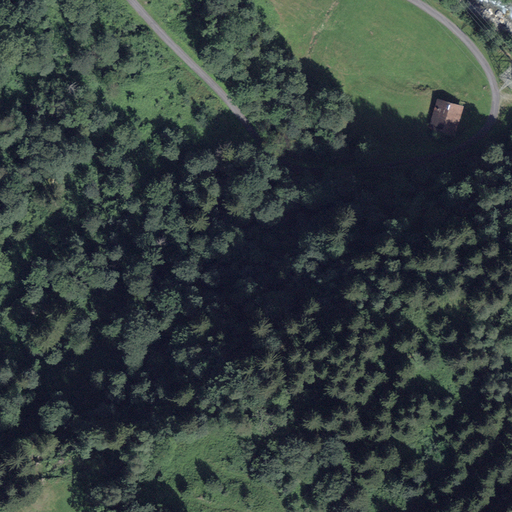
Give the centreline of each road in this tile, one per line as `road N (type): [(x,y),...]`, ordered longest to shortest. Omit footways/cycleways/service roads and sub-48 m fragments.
road 1 (track): [(132,0),(276,163),(294,169),(396,165),(460,146),(483,132),(496,95)]
road 2 (residential): [(496,95),(473,47),(413,0)]
